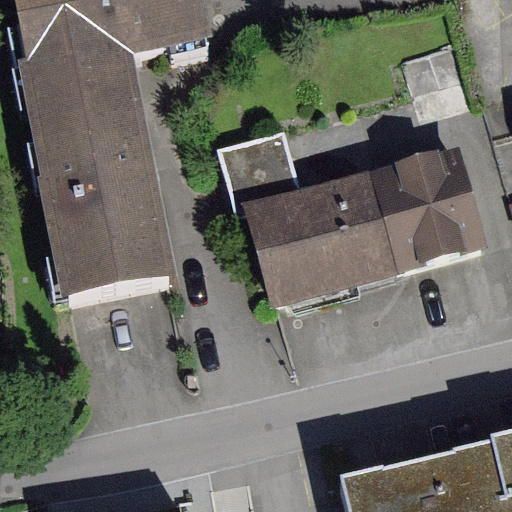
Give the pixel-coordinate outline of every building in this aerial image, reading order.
[(207,0),(20,0),(78,315),(185,295),(143,62),(217,49),(207,0)] [(461,166),(254,217),(282,328),(489,277),(461,166)] [(511,511),(511,457),(493,462),(506,511),(511,511)] [(342,502),(344,511),(506,511),(493,462),(342,502)] [(261,511),(259,492),(221,497),(223,511),(261,511)]
